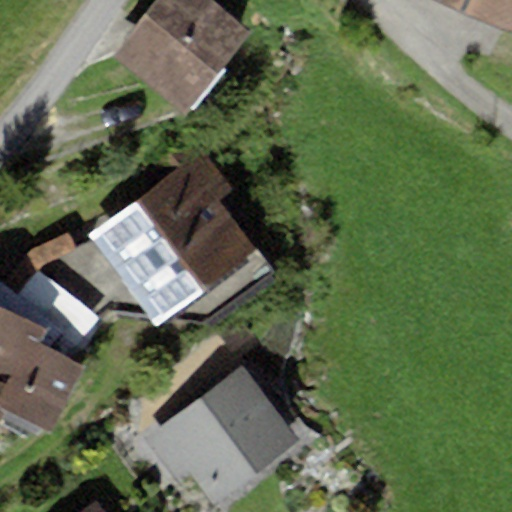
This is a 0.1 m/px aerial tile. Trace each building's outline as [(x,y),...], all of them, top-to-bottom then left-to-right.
[(252,29),(214,0),(157,0),(114,56),(186,112),(252,29)] [(511,0),(456,0),(511,23),(511,0)] [(153,187),(87,236),(156,328),(258,252),(217,199),(232,187),(190,132),(140,169),(153,187)] [(32,250),(5,282),(17,294),(38,272),(42,267),(78,251),(70,232),(32,250)] [(0,304),(47,328),(39,344),(51,350),(54,345),(76,356),(101,319),(38,272),(17,294),(5,282),(2,281),(0,281),(0,304)] [(0,304),(0,428),(8,413),(50,434),(84,366),(51,350),(39,344),(47,328),(0,304)] [(301,443),(245,363),(142,436),(175,483),(192,470),(216,504),(301,443)] [(106,511),(99,502),(86,511),(106,511)]
